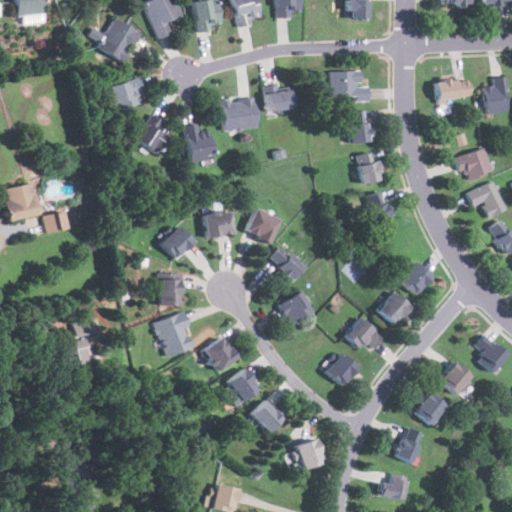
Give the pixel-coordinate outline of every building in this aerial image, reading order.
[(12,0),(14,15),(19,14),(20,22),(42,21),(40,0),(12,0)] [(178,14),(172,0),(142,0),(140,1),(154,37),(168,32),(164,20),(178,14)] [(218,25),(212,0),(197,0),(188,2),(194,30),(218,25)] [(228,0),(233,25),(258,20),(254,0),(228,0)] [(273,0),(275,17),(291,16),(290,10),(299,10),(298,0),(273,0)] [(366,0),(344,0),(344,17),(366,17),(366,0)] [(138,32),(111,16),(101,34),(89,27),(83,38),(121,60),(138,32)] [(351,95),(351,100),(366,100),(365,85),(359,85),(359,70),(326,71),(327,96),(351,95)] [(489,77),(490,85),(480,87),(483,113),(506,111),(502,76),(489,77)] [(106,84),(110,108),(140,103),(136,79),(106,84)] [(433,98),(467,98),(467,79),(433,79),(433,98)] [(273,90),(272,84),(263,86),(266,111),(291,107),(288,88),(273,90)] [(255,126),(253,96),(218,99),(220,129),(255,126)] [(345,111),(349,142),(367,140),(364,109),(345,111)] [(152,152),(170,128),(150,113),(131,137),(152,152)] [(212,157),(207,130),(195,132),(193,122),(180,124),(187,162),(212,157)] [(460,180),(489,170),(481,147),(452,156),(460,180)] [(373,150),(353,155),(360,183),(380,178),(373,150)] [(469,206),(479,202),(485,217),(503,208),(490,180),(463,192),(469,206)] [(7,220),(36,214),(29,182),(1,188),(7,220)] [(372,225),(389,218),(379,190),(362,196),(372,225)] [(266,242),(277,218),(253,207),(242,230),(266,242)] [(65,228),(60,210),(40,216),(44,233),(65,228)] [(201,212),(203,236),(230,233),(228,210),(201,212)] [(511,247),(511,234),(500,217),(485,227),(503,254),(511,247)] [(157,242),(173,258),(191,240),(175,224),(157,242)] [(267,257),(288,279),(300,267),(279,245),(267,257)] [(396,278),(412,294),(430,276),(414,260),(396,278)] [(178,305),(179,272),(157,272),(157,304),(178,305)] [(310,311),(297,290),(275,303),(288,325),(310,311)] [(374,309),(391,324),(409,306),(392,290),(374,309)] [(191,346),(179,312),(151,322),(162,356),(191,346)] [(73,336),(96,329),(91,313),(68,320),(73,336)] [(380,337),(357,317),(342,335),(356,347),(361,341),(370,348),(380,337)] [(472,344),(480,351),(474,358),(490,372),(505,354),(481,333),(472,344)] [(234,357),(218,335),(199,350),(216,371),(234,357)] [(60,366),(86,360),(81,337),(54,343),(60,366)] [(323,372),(342,385),(355,365),(337,352),(323,372)] [(436,378),(451,393),(469,376),(453,361),(436,378)] [(240,400),(257,388),(242,367),(225,379),(240,400)] [(410,412),(429,424),(443,404),(425,391),(410,412)] [(248,413),(266,431),(280,417),(262,399),(248,413)] [(392,455),(409,461),(420,433),(403,426),(392,455)] [(321,462),(315,438),(293,445),(300,468),(321,462)] [(89,508),(81,461),(61,464),(69,511),(89,508)] [(401,499),(404,481),(387,477),(386,482),(377,480),(374,493),(401,499)] [(236,488),(213,483),(209,507),(231,511),(236,488)]
